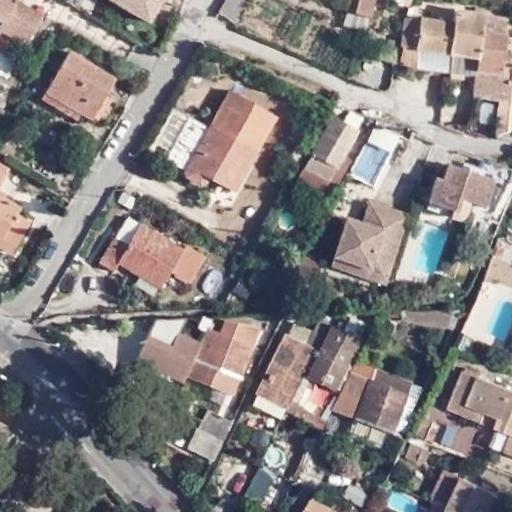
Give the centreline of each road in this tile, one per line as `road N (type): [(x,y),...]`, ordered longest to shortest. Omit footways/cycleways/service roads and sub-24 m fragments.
road 1 (residential): [(7,330),(43,288),(197,17)]
road 2 (residential): [(197,17),(460,143),(511,136)]
road 3 (tertiary): [(69,382),(169,511)]
